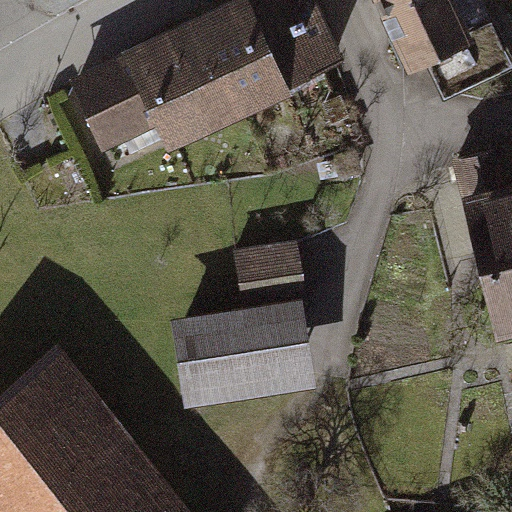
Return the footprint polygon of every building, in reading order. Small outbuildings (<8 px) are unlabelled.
[(256,0),(226,0),(68,76),(105,152),(160,126),(172,151),(298,90),(295,84),(347,58),(318,0),(259,0),(257,1),(256,0)] [(456,0),(374,0),(409,74),(428,65),(445,101),(511,70),(511,53),(495,18),(470,29),(456,0)] [(511,145),(460,158),(469,194),(463,195),(499,339),(511,335),(511,145)] [(185,398),(316,380),(296,241),(235,250),(243,306),(173,316),(185,398)] [(193,511),(59,343),(0,389),(0,511),(193,511)]
